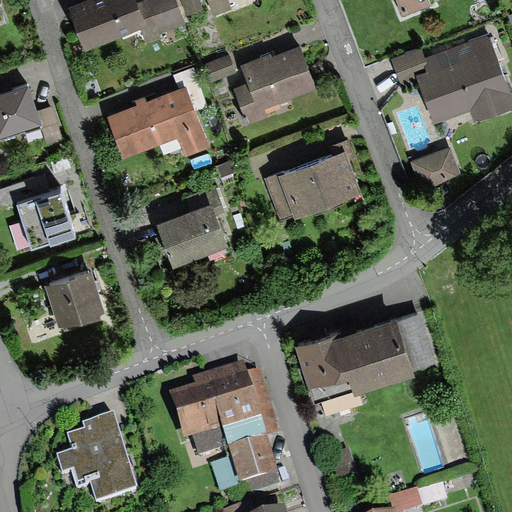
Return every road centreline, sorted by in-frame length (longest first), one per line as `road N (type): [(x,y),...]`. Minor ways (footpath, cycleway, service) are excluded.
road 1 (residential): [(157,356),(38,0)]
road 2 (residential): [(325,0),(423,245)]
road 3 (residential): [(259,319),(320,511)]
road 4 (residential): [(259,319),(377,273),(423,245)]
road 5 (residential): [(0,419),(157,356)]
